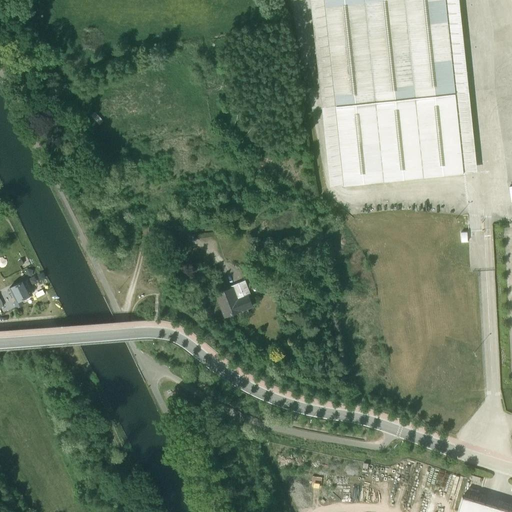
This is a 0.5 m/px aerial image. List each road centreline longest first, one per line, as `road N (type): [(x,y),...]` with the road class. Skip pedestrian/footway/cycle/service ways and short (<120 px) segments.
road 1 (unclassified): [(0,341),(172,334),(265,394),(392,429)]
road 2 (unclassified): [(392,429),(373,446),(267,425),(142,365)]
road 3 (track): [(121,324),(150,229),(181,233),(233,279)]
road 4 (track): [(152,511),(96,396),(63,348)]
road 5 (unclassified): [(392,429),(511,469)]
